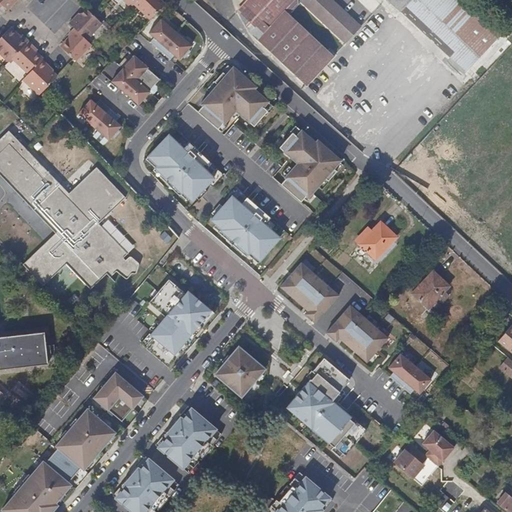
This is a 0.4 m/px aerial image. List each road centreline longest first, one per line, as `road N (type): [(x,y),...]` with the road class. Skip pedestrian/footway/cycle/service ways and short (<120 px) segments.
road 1 (tertiary): [(258,290),(133,164),(141,136),(226,42)]
road 2 (tertiary): [(74,511),(258,290)]
road 3 (residential): [(377,176),(226,42)]
road 4 (residential): [(405,417),(258,290)]
road 5 (residential): [(377,176),(511,296)]
